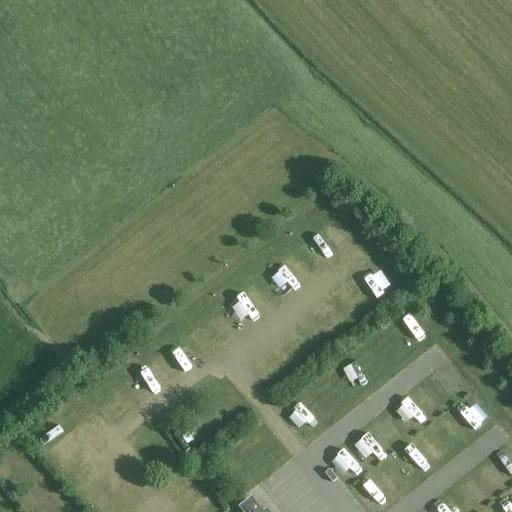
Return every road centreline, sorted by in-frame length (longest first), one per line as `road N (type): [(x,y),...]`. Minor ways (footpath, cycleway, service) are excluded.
road 1 (track): [(352,256),(102,439),(164,511)]
road 2 (track): [(222,351),(306,458)]
